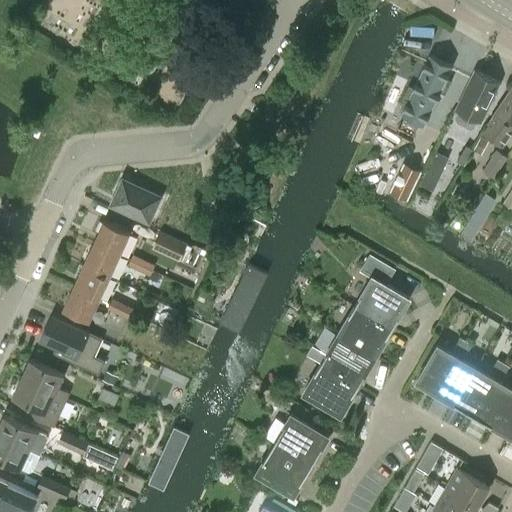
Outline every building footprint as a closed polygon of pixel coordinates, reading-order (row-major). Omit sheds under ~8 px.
[(451,80),(447,78),(453,65),(429,54),(413,87),(409,85),(402,98),(407,100),(401,113),(424,125),(440,91),(445,93),(451,80)] [(455,109),(459,111),(456,117),(457,121),(470,127),(473,126),(476,120),(480,121),(500,81),(474,69),(455,109)] [(511,85),(483,131),(503,144),(507,138),(511,130),(511,85)] [(481,153),(489,139),(481,135),(473,149),(481,153)] [(456,160),(464,164),(473,148),(465,144),(456,160)] [(482,170),(493,177),(508,156),(496,148),(482,170)] [(410,196),(422,172),(407,164),(395,188),(410,196)] [(424,173),(419,184),(433,191),(438,180),(424,173)] [(148,220),(159,197),(124,180),(113,203),(148,220)] [(477,230),(485,217),(475,210),(466,224),(477,230)] [(95,243),(119,254),(130,232),(105,220),(95,243)] [(169,255),(179,259),(186,243),(161,231),(155,244),(171,251),(169,255)] [(86,262),(110,274),(119,254),(95,243),(86,262)] [(128,263),(139,268),(143,259),(132,254),(128,263)] [(392,326),(396,321),(410,297),(385,282),(393,268),(370,254),(362,269),(372,275),(355,304),(392,326)] [(154,265),(143,259),(139,268),(150,274),(154,265)] [(75,285),(99,297),(110,274),(86,262),(75,285)] [(267,272),(249,263),(220,323),(238,332),(267,272)] [(99,297),(75,285),(64,308),(89,319),(99,297)] [(108,307),(119,312),(123,303),(112,298),(108,307)] [(134,308),(123,303),(119,312),(129,317),(134,308)] [(338,333),(375,355),(392,326),(355,304),(338,333)] [(105,360),(94,355),(102,338),(52,314),(40,339),(59,348),(57,354),(73,361),(73,362),(98,374),(105,360)] [(321,362),(358,384),(375,355),(338,333),(321,362)] [(416,380),(435,392),(466,340),(460,337),(451,352),(438,344),(416,380)] [(472,344),(466,340),(435,392),(454,403),(475,366),(463,359),(472,344)] [(21,376),(66,397),(69,391),(57,386),(63,373),(30,358),(21,376)] [(475,366),(454,403),(473,414),(503,362),(497,358),(488,374),(475,366)] [(341,414),(358,384),(321,362),(303,392),(341,414)] [(503,362),(473,414),(491,425),(511,389),(511,387),(500,381),(509,366),(503,362)] [(103,379),(114,384),(118,376),(107,371),(103,379)] [(66,397),(21,376),(12,396),(29,403),(25,413),(53,425),(66,397)] [(98,397),(114,405),(119,395),(103,388),(98,397)] [(511,389),(491,425),(510,435),(511,432),(511,389)] [(274,442),(311,464),(329,435),(291,412),(274,442)] [(0,424),(0,434),(41,453),(44,447),(32,442),(38,430),(5,414),(0,424)] [(188,434),(174,427),(148,482),(164,489),(188,434)] [(90,442),(64,431),(59,441),(84,453),(90,442)] [(41,453),(0,434),(0,457),(21,467),(27,454),(38,459),(41,453)] [(294,494),(311,464),(274,442),(256,472),(294,494)] [(115,465),(123,469),(131,454),(123,450),(115,465)] [(446,486),(478,505),(489,485),(457,467),(446,486)] [(44,475),(39,487),(65,499),(71,487),(44,475)] [(0,501),(22,511),(30,511),(38,495),(0,477),(0,501)] [(473,511),(478,505),(446,486),(435,504),(449,511),(473,511)] [(265,505),(260,511),(292,511),(294,508),(274,496),(267,506),(265,505)] [(482,508),(489,511),(495,511),(498,507),(489,501),(482,508)]
